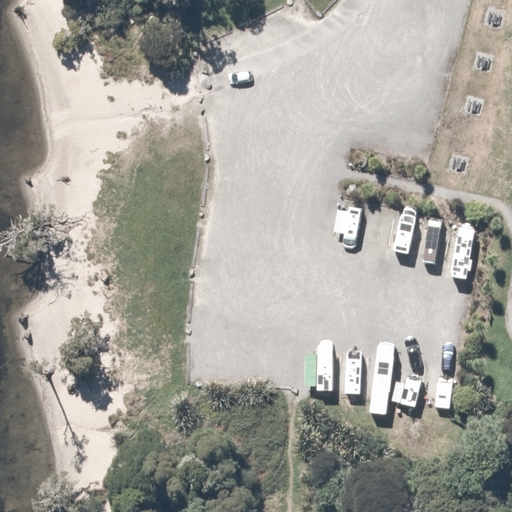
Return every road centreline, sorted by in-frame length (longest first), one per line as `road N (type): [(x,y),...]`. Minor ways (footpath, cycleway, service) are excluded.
road 1 (track): [(344,181),(303,405),(293,511)]
road 2 (unclassified): [(387,0),(344,181)]
